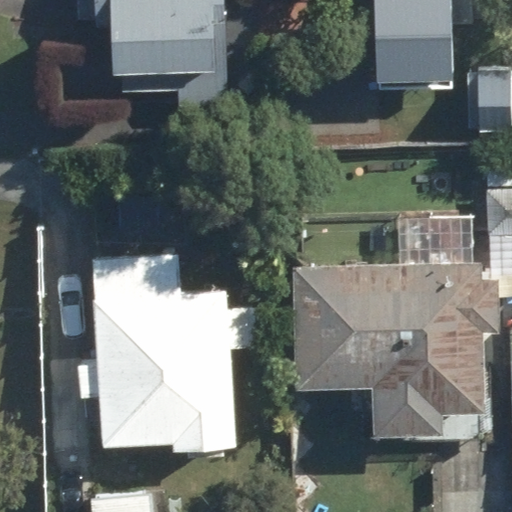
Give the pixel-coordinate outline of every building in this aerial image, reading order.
[(74,0),(75,23),(84,21),(83,28),(92,29),(93,42),(95,78),(170,75),(172,105),(219,105),(211,4),(211,0),(74,0)] [(356,0),(354,37),(359,84),(436,82),(431,37),(434,0),(356,0)] [(471,170),(425,169),(424,214),(469,215),(471,170)] [(472,264),(283,266),(284,391),(359,390),(359,437),(430,437),(430,415),(473,415),(472,334),(490,334),(490,298),(511,297),(511,234),(484,235),(484,269),(472,269),(472,264)] [(170,256),(84,261),(91,446),(159,443),(159,452),(224,449),(220,353),(248,352),(246,306),(218,307),(217,293),(172,295),(170,256)] [(145,511),(145,494),(86,495),(86,511),(145,511)]
